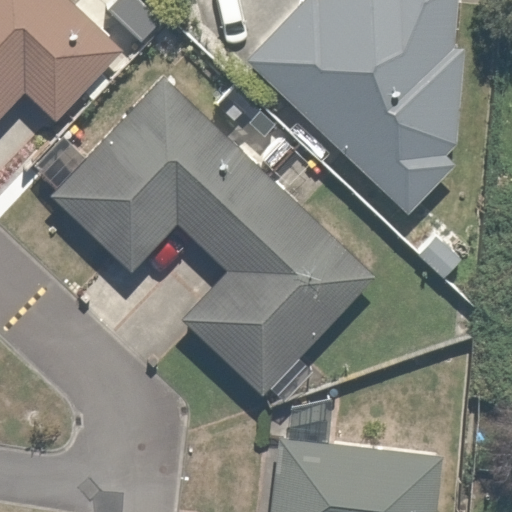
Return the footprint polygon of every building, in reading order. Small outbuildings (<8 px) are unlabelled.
[(130,49),(79,0),(0,0),(0,108),(24,84),(61,120),(130,49)] [(162,13),(146,0),(94,0),(94,1),(140,40),(162,13)] [(308,0),(256,52),(409,206),(455,160),(458,0),(308,0)] [(163,71),(48,192),(129,268),(174,219),(198,240),(265,166),(163,71)] [(265,166),(198,240),(222,262),(175,313),(263,393),(378,268),(265,166)] [(415,511),(419,483),(257,463),(251,511),(415,511)]
